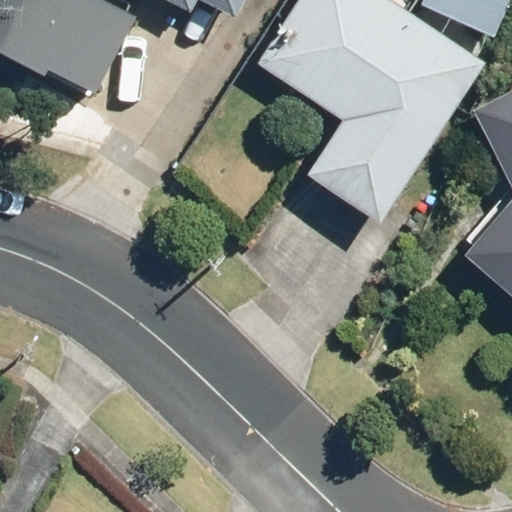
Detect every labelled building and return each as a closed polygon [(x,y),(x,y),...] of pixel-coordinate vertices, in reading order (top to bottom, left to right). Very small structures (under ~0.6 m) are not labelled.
[(0,0),(0,59),(3,61),(37,0),(0,0)] [(103,96),(142,16),(109,0),(47,0),(20,57),(103,96)] [(247,0),(204,0),(239,18),(247,0)] [(435,26),(418,15),(395,0),(301,0),(261,63),(349,120),(313,173),(386,221),(491,63),(458,41),(435,26)] [(426,0),(425,3),(495,34),(510,0),(426,0)] [(511,294),(511,92),(477,110),(511,181),(511,205),(469,260),(511,294)]
